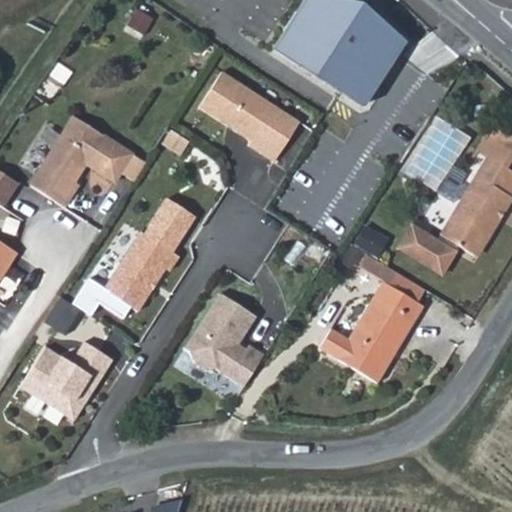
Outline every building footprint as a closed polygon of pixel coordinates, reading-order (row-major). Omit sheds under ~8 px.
[(320,0),(297,0),(263,50),(359,111),(399,45),(356,9),(320,0)] [(247,146),(273,163),(299,124),(221,73),(198,108),(250,142),(247,146)] [(72,118),(28,187),(63,209),(77,186),(73,183),(86,163),(90,165),(91,169),(113,183),(131,155),(72,118)] [(476,150),(487,156),(500,164),(511,144),(511,136),(492,124),(476,150)] [(507,195),(511,187),(511,172),(500,164),(487,156),(439,234),(435,240),(411,224),(397,247),(440,274),(457,246),(472,256),(484,237),(486,239),(498,218),(495,216),(499,209),(503,211),(511,198),(507,195)] [(16,184),(0,173),(0,207),(1,208),(16,184)] [(103,292),(137,314),(164,270),(168,273),(178,259),(171,254),(194,218),(166,200),(143,236),(140,234),(103,292)] [(0,243),(0,265),(7,264),(14,252),(0,243)] [(357,267),(364,253),(351,246),(343,259),(357,267)] [(388,285),(416,302),(424,290),(364,253),(357,267),(383,282),(388,285)] [(423,306),(416,302),(388,285),(383,282),(347,339),(329,329),(317,349),(375,384),(423,306)] [(246,388),(266,357),(250,347),(246,354),(238,349),(257,318),(221,295),(185,351),(190,354),(196,364),(205,370),(217,371),(246,388)] [(79,311),(58,298),(42,323),(63,336),(79,311)] [(45,349),(20,388),(73,422),(112,361),(84,344),(70,365),(45,349)]
